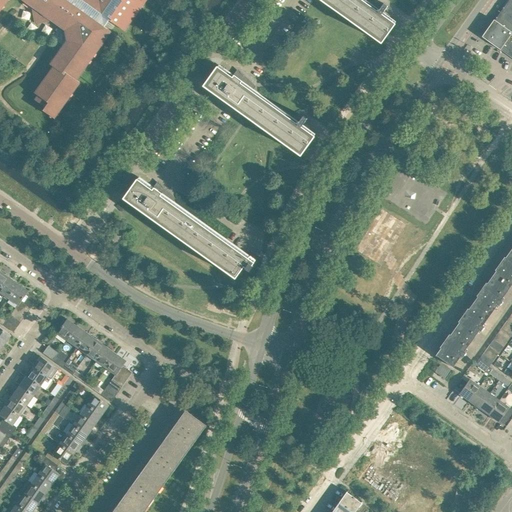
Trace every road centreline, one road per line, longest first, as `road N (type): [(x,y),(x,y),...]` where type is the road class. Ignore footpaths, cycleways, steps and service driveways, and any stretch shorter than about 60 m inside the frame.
road 1 (tertiary): [(400,87),(364,122),(291,243),(260,346)]
road 2 (tertiary): [(288,351),(301,244),(357,144),(408,98)]
road 3 (tertiary): [(260,346),(157,307),(70,249)]
road 4 (residential): [(511,221),(398,378)]
road 5 (tertiary): [(260,346),(260,412),(230,511)]
road 6 (tertiary): [(238,511),(288,351)]
road 7 (residential): [(304,511),(398,378)]
road 8 (residential): [(60,511),(148,389)]
road 9 (residential): [(148,389),(163,401),(164,418),(98,511)]
road 10 (residential): [(148,389),(142,349),(58,288)]
road 11 (residential): [(132,161),(167,175),(250,232)]
road 12 (residential): [(501,451),(398,378)]
